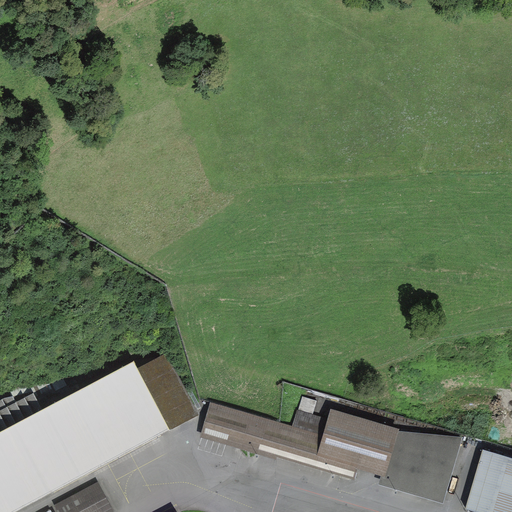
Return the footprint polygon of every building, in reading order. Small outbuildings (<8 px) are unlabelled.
[(144,358),(0,432),(0,511),(23,511),(181,431),(144,358)] [(0,420),(44,403),(33,377),(15,384),(11,376),(0,380),(0,420)] [(294,421),(220,402),(211,434),(449,497),(464,444),(299,400),(294,421)] [(511,511),(511,458),(490,452),(475,505),(500,511),(511,511)] [(57,511),(111,511),(98,481),(53,501),(57,511)]
